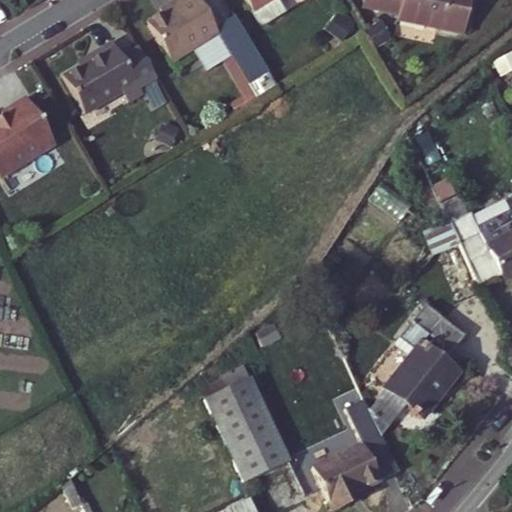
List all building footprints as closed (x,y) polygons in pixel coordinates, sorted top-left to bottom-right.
[(229,0),(246,27),(291,0),(229,0)] [(463,37),(469,0),(360,0),(359,8),(395,14),(394,25),(463,37)] [(205,43),(181,2),(154,18),(157,22),(133,36),(155,73),(191,53),(197,65),(210,57),(243,113),(269,96),(230,29),(205,43)] [(138,111),(131,101),(148,89),(129,59),(115,69),(104,53),(87,64),(90,70),(54,91),(76,129),(111,108),(120,122),(138,111)] [(0,182),(44,156),(14,105),(0,112),(0,182)] [(477,238),(511,219),(511,201),(469,224),(477,238)] [(475,285),(511,264),(511,219),(477,238),(469,224),(461,208),(439,220),(475,285)] [(443,306),(384,375),(418,403),(459,357),(446,345),(466,324),(443,306)] [(289,475),(225,347),(185,383),(239,499),(289,475)] [(353,481),(390,465),(357,390),(336,400),(353,438),(304,459),(324,504),(357,490),(353,481)]
